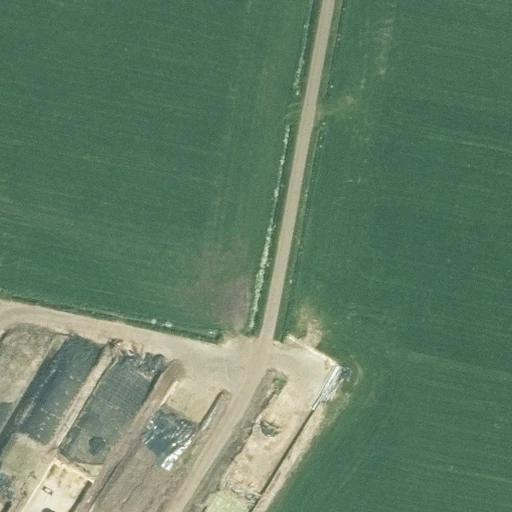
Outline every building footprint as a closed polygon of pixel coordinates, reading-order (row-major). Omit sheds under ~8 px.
[(68,361),(62,371),(85,386),(91,377),(68,361)] [(136,459),(165,477),(205,412),(196,401),(172,386),(170,384),(161,378),(142,410),(135,406),(126,422),(131,430),(117,453),(129,444),(140,426),(158,413),(161,408),(172,400),(136,459)] [(242,511),(267,466),(237,450),(203,511),(242,511)] [(77,502),(83,490),(58,477),(52,489),(77,502)] [(37,502),(31,511),(74,511),(77,508),(55,496),(49,508),(37,502)]
